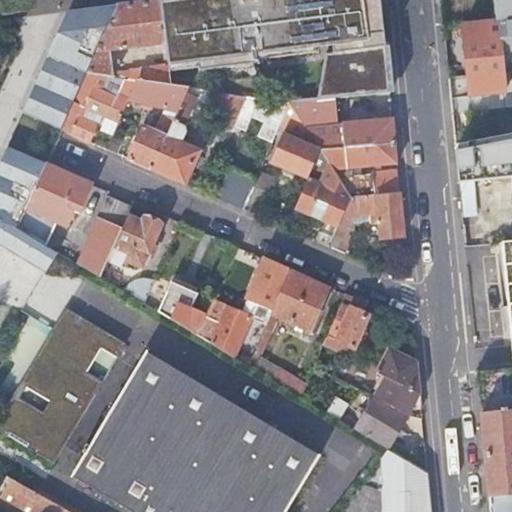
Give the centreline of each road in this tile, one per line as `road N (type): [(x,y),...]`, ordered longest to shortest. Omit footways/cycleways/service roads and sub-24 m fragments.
road 1 (residential): [(441,312),(62,150)]
road 2 (secondary): [(441,312),(414,0)]
road 3 (secondary): [(456,511),(441,312)]
